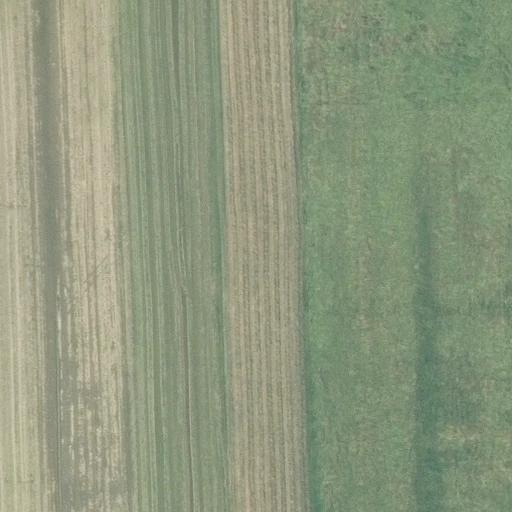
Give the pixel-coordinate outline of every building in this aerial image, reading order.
[(26,28),(25,0),(0,0),(0,27),(25,27),(25,28),(26,28)] [(53,0),(25,0),(26,28),(43,28),(43,26),(54,26),(53,0)] [(80,0),(53,0),(54,26),(81,25),(80,0)] [(109,0),(80,0),(81,25),(110,24),(109,0)] [(123,0),(123,9),(142,11),(140,37),(152,38),(152,39),(155,39),(155,37),(170,38),(172,22),(173,10),(173,0),(123,0)] [(484,68),(462,75),(475,117),(479,116),(480,119),(495,115),(494,111),(499,110),(491,83),(503,79),(495,54),(481,59),(484,68)] [(437,73),(423,77),(431,102),(443,98),(452,125),(475,117),(462,75),(440,82),(437,73)] [(151,104),(109,105),(110,132),(152,130),(151,104)] [(0,106),(0,148),(6,149),(9,106),(8,106),(8,107),(0,106)] [(9,106),(6,149),(37,151),(40,109),(28,108),(28,107),(9,106)] [(87,120),(78,121),(78,133),(88,132),(87,120)] [(152,130),(110,132),(111,157),(153,155),(152,130)] [(88,132),(78,133),(79,145),(88,144),(88,132)] [(153,155),(111,157),(112,182),(154,180),(153,155)] [(89,171),(79,171),(80,183),(90,183),(89,171)] [(4,172),(4,181),(16,182),(16,172),(4,172)] [(154,180),(112,182),(113,207),(155,206),(154,180)] [(459,222),(480,220),(480,218),(479,213),(511,211),(511,209),(510,209),(510,204),(511,204),(511,203),(511,202),(511,180),(501,182),(501,181),(487,182),(487,184),(473,185),(474,196),(456,198),(459,222)] [(90,183),(80,183),(80,195),(90,195),(90,183)] [(364,184),(352,186),(354,196),(365,194),(364,184)] [(352,186),(340,188),(342,198),(354,196),(352,186)] [(323,191),(311,193),(313,202),(325,200),(323,191)] [(311,193),(300,195),(301,204),(313,202),(311,193)] [(155,206),(113,207),(114,233),(156,232),(155,206)] [(90,208),(81,208),(81,220),(91,220),(90,208)] [(386,226),(365,232),(375,269),(397,263),(386,226)] [(365,232),(345,238),(356,274),(375,269),(365,232)] [(345,238),(325,243),(336,280),(356,274),(345,238)] [(325,243),(304,250),(314,286),(336,280),(325,243)] [(10,253),(10,263),(22,263),(22,254),(10,253)] [(22,254),(22,263),(34,264),(34,254),(22,254)] [(1,294),(0,332),(20,332),(21,294),(1,294)] [(21,294),(20,332),(43,333),(44,294),(21,294)]
